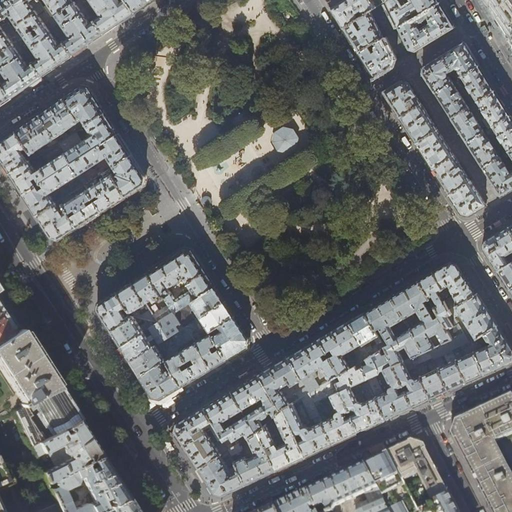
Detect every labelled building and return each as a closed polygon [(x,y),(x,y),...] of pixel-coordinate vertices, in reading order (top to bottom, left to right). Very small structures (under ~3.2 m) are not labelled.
[(30,1),(31,0),(2,0),(0,2),(0,10),(5,18),(10,15),(20,30),(15,33),(20,40),(32,31),(30,27),(34,25),(36,28),(44,23),(30,1)] [(38,0),(44,0),(54,13),(49,17),(51,19),(63,10),(65,9),(58,0),(38,0)] [(66,14),(63,10),(51,19),(49,20),(59,36),(61,38),(73,55),(88,45),(104,34),(80,0),(78,0),(67,7),(69,9),(67,11),(68,13),(66,14)] [(58,0),(65,9),(67,7),(78,0),(73,0),(72,0),(58,0)] [(80,0),(104,34),(119,24),(135,13),(125,0),(124,0),(122,2),(120,0),(80,0)] [(125,0),(135,13),(146,5),(153,0),(125,0)] [(331,0),(327,3),(329,6),(331,9),(343,28),(371,11),(371,12),(373,10),(378,7),(382,4),(385,3),(386,2),(385,2),(384,0),(331,0)] [(412,0),(414,2),(402,9),(396,0),(388,0),(385,2),(386,2),(398,27),(440,3),(438,0),(412,0)] [(511,0),(486,0),(489,4),(511,42),(511,0)] [(455,27),(445,12),(440,3),(398,27),(403,37),(409,50),(412,50),(415,51),(455,27)] [(15,33),(5,18),(0,10),(0,53),(1,53),(0,51),(0,47),(2,46),(5,50),(18,41),(20,40),(15,33)] [(384,38),(371,12),(371,11),(343,28),(353,44),(358,52),(384,38)] [(49,20),(44,23),(36,28),(35,29),(38,34),(35,35),(32,31),(20,40),(18,41),(28,57),(30,60),(42,76),(58,65),(73,55),(61,38),(59,39),(61,43),(59,45),(55,39),(59,36),(49,20)] [(384,38),(358,52),(368,67),(374,77),(392,66),(393,62),(394,58),(384,38)] [(18,41),(5,50),(8,54),(4,57),(1,53),(0,53),(0,68),(4,74),(0,76),(0,82),(11,98),(26,87),(42,76),(30,60),(28,61),(30,65),(28,66),(26,63),(24,60),(28,57),(18,41)] [(445,54),(442,56),(451,70),(456,68),(457,69),(459,69),(458,71),(454,74),(457,79),(479,65),(473,56),(464,42),(445,54)] [(447,73),(451,70),(442,56),(424,66),(423,71),(422,74),(429,84),(435,93),(457,79),(454,74),(449,77),(447,77),(447,75),(447,73)] [(479,65),(457,79),(473,104),(495,90),(487,78),(479,65)] [(473,104),(457,79),(435,93),(443,106),(451,118),(473,104)] [(393,106),(400,117),(421,103),(408,83),(404,81),(400,80),(383,91),(393,106)] [(0,105),(11,98),(0,82),(0,105)] [(66,96),(63,98),(82,127),(85,125),(105,113),(100,106),(89,87),(85,87),(81,86),(66,96)] [(495,90),(473,104),(478,112),(484,122),(489,129),(510,116),(503,103),(495,90)] [(42,113),(39,115),(58,142),(65,138),(62,133),(69,128),(73,133),(81,128),(82,127),(63,98),(42,113)] [(421,103),(400,117),(409,131),(416,143),(438,129),(424,108),(421,103)] [(478,112),(473,104),(451,118),(459,131),(467,143),(489,129),(484,122),(480,125),(473,115),(478,112)] [(107,116),(105,113),(85,125),(92,135),(82,142),(80,137),(85,134),(81,128),(73,133),(65,138),(58,142),(72,163),(118,134),(107,116)] [(18,129),(16,131),(26,147),(29,151),(34,158),(40,154),(38,151),(42,149),(41,148),(46,144),(49,148),(58,142),(39,115),(18,129)] [(511,118),(510,116),(489,129),(467,143),(475,155),(483,167),(500,156),(494,146),(502,141),(507,149),(503,151),(505,154),(511,149),(511,118)] [(438,129),(416,143),(424,155),(433,169),(454,155),(452,152),(444,140),(438,129)] [(23,149),(26,147),(16,131),(12,133),(0,141),(0,157),(4,163),(10,173),(29,161),(34,158),(29,151),(26,152),(28,155),(25,157),(22,152),(24,151),(23,149)] [(126,146),(118,134),(72,163),(71,164),(84,185),(95,178),(100,175),(97,169),(84,177),(81,173),(107,157),(113,167),(132,155),(126,146)] [(72,163),(58,142),(49,148),(41,153),(45,160),(43,161),(45,165),(35,171),(29,161),(10,173),(12,177),(24,194),(71,164),(72,163)] [(511,149),(505,154),(500,156),(483,167),(501,196),(511,189),(511,149)] [(137,163),(132,155),(113,167),(109,170),(126,197),(144,185),(146,177),(137,163)] [(454,155),(433,169),(441,181),(449,194),(471,181),(469,178),(454,155)] [(78,189),(84,185),(71,164),(24,194),(32,207),(37,215),(56,203),(49,193),(58,188),(65,198),(70,194),(78,189)] [(98,182),(95,178),(84,185),(101,212),(116,203),(126,197),(109,170),(103,173),(103,175),(105,178),(98,182)] [(471,181),(449,194),(454,202),(462,213),(465,214),(469,215),(477,210),(486,205),(471,181)] [(101,212),(84,185),(78,189),(81,193),(72,199),(70,194),(65,198),(60,201),(77,228),(92,218),(101,212)] [(60,201),(56,203),(37,215),(42,223),(51,238),(59,240),(77,228),(60,201)] [(511,255),(511,232),(508,227),(495,234),(485,240),(484,243),(483,248),(498,271),(510,263),(506,256),(510,253),(511,255)] [(185,247),(158,265),(147,272),(160,292),(166,301),(173,312),(174,313),(175,313),(197,298),(216,286),(203,266),(192,249),(190,249),(185,247)] [(450,261),(433,271),(446,294),(448,293),(445,287),(448,285),(454,295),(454,296),(445,302),(449,310),(477,293),(470,283),(457,263),(454,262),(450,261)] [(511,261),(510,263),(498,271),(500,273),(510,289),(511,287),(511,261)] [(425,276),(418,280),(428,298),(433,295),(433,297),(433,298),(434,299),(433,299),(436,303),(436,302),(437,304),(438,304),(433,307),(452,339),(463,333),(462,331),(454,318),(449,310),(445,302),(444,300),(446,295),(446,294),(433,271),(425,276)] [(134,280),(132,281),(146,303),(154,298),(159,305),(166,301),(160,292),(147,272),(134,280)] [(407,287),(391,296),(404,318),(417,310),(423,321),(410,329),(424,352),(430,349),(435,347),(429,337),(437,332),(441,340),(436,342),(438,345),(447,341),(452,339),(433,307),(428,298),(418,280),(407,287)] [(127,308),(131,313),(133,317),(158,322),(150,310),(141,316),(136,309),(146,303),(132,281),(119,289),(117,291),(127,308)] [(224,298),(216,286),(197,298),(175,313),(174,313),(183,328),(186,326),(195,320),(190,312),(195,309),(200,317),(200,318),(225,301),(224,298)] [(122,310),(127,308),(117,291),(109,296),(99,302),(97,310),(104,321),(111,331),(133,317),(131,313),(126,316),(122,310)] [(486,307),(477,293),(449,310),(454,318),(458,315),(460,318),(462,316),(469,327),(462,331),(463,333),(470,343),(477,338),(483,334),(497,325),(486,307)] [(374,306),(364,312),(385,348),(394,366),(405,361),(399,350),(406,346),(413,357),(424,352),(410,329),(396,337),(390,326),(404,318),(391,296),(374,306)] [(227,303),(225,301),(200,318),(200,317),(195,320),(186,326),(204,331),(210,332),(235,316),(227,303)] [(183,328),(174,313),(173,312),(165,317),(161,310),(155,307),(150,310),(158,322),(168,338),(171,335),(183,328)] [(0,341),(13,333),(3,317),(1,314),(0,312),(0,341)] [(349,321),(370,356),(385,348),(364,312),(351,320),(349,321)] [(20,329),(10,313),(3,317),(13,333),(20,329)] [(245,331),(235,316),(210,332),(211,332),(211,333),(226,359),(248,346),(249,343),(250,339),(245,331)] [(133,317),(111,331),(112,333),(121,346),(158,322),(133,317)] [(334,330),(319,339),(340,374),(350,368),(343,357),(346,356),(344,353),(349,350),(352,355),(355,353),(360,362),(366,359),(370,356),(349,321),(334,330)] [(130,362),(156,345),(160,343),(168,338),(158,322),(121,346),(129,359),(130,362)] [(511,348),(506,339),(497,325),(483,334),(488,341),(490,341),(492,344),(481,349),(478,343),(477,338),(470,343),(484,374),(499,367),(511,360),(511,348)] [(193,337),(186,326),(183,328),(171,335),(178,347),(191,339),(194,343),(181,351),(196,377),(198,376),(211,368),(195,340),(193,337)] [(193,337),(204,331),(186,326),(193,337)] [(0,415),(12,410),(25,404),(33,400),(58,388),(53,380),(24,335),(20,329),(13,333),(0,341),(0,415)] [(197,339),(195,340),(211,368),(219,363),(226,359),(211,333),(198,341),(197,339)] [(481,375),(484,374),(470,343),(463,333),(452,339),(447,341),(466,382),(481,375)] [(167,355),(171,335),(168,338),(160,343),(167,355)] [(178,347),(171,335),(167,355),(166,361),(168,365),(172,372),(181,386),(194,379),(196,377),(181,351),(178,347)] [(304,348),(289,357),(305,384),(306,386),(310,392),(319,386),(314,377),(317,376),(314,371),(320,368),(321,370),(323,369),(330,380),(334,378),(340,374),(319,339),(304,348)] [(464,383),(466,382),(447,341),(438,345),(435,347),(430,349),(448,391),(464,383)] [(165,360),(156,345),(130,362),(132,364),(140,376),(165,360)] [(370,356),(366,359),(368,364),(361,367),(367,379),(368,382),(386,419),(401,413),(413,407),(394,366),(385,348),(370,356)] [(430,349),(424,352),(413,357),(411,358),(416,367),(417,369),(431,399),(446,392),(448,391),(430,349)] [(273,366),(259,375),(279,410),(283,408),(289,404),(282,390),(281,391),(279,388),(287,383),(289,386),(297,382),(300,387),(305,384),(289,357),(273,366)] [(394,366),(413,407),(428,400),(431,399),(417,369),(414,371),(416,375),(414,376),(415,379),(414,378),(413,378),(412,378),(410,373),(411,372),(411,369),(416,367),(411,358),(405,361),(394,366)] [(166,361),(165,360),(140,376),(147,388),(153,397),(160,399),(181,386),(172,372),(168,375),(164,368),(168,365),(166,361)] [(359,363),(350,368),(340,374),(334,378),(360,432),(371,427),(386,419),(368,382),(359,386),(366,401),(362,402),(357,401),(350,386),(367,379),(361,367),(359,363)] [(279,410),(259,375),(242,385),(231,391),(242,409),(246,415),(256,432),(258,431),(263,426),(259,419),(262,417),(264,418),(267,416),(267,414),(271,412),(273,416),(274,415),(279,410)] [(360,432),(334,378),(330,380),(319,386),(310,392),(313,403),(330,395),(338,411),(335,415),(322,421),(333,444),(347,438),(360,432)] [(308,393),(310,392),(306,386),(296,392),(299,398),(308,393)] [(58,388),(33,400),(41,413),(40,414),(42,418),(45,416),(46,419),(44,420),(46,425),(40,429),(25,404),(12,410),(30,447),(68,428),(79,420),(61,392),(58,388)] [(215,401),(204,407),(229,449),(232,447),(230,443),(245,434),(247,438),(248,437),(256,432),(246,415),(225,428),(221,422),(242,409),(231,391),(215,401)] [(313,403),(308,393),(299,398),(295,400),(297,403),(302,401),(311,419),(313,418),(316,424),(308,427),(304,427),(292,402),(289,404),(283,408),(306,457),(319,451),(333,444),(322,421),(313,403)] [(511,511),(511,473),(496,442),(511,434),(511,394),(506,397),(456,420),(454,426),(451,433),(484,496),(488,504),(492,511),(511,511)] [(199,469),(229,449),(204,407),(190,416),(176,424),(175,431),(182,443),(199,469)] [(306,457),(283,408),(279,410),(274,415),(287,442),(278,445),(276,443),(266,423),(263,426),(258,431),(276,471),(290,464),(306,457)] [(68,428),(30,447),(35,457),(42,453),(44,454),(47,453),(54,466),(42,472),(47,483),(101,456),(94,444),(79,420),(68,428)] [(276,471),(258,431),(256,432),(248,437),(254,450),(253,450),(256,455),(255,455),(255,454),(254,455),(254,456),(245,460),(244,459),(246,458),(245,456),(235,461),(235,462),(236,465),(246,485),(261,478),(276,471)] [(410,441),(388,452),(404,483),(417,509),(419,508),(448,493),(445,486),(430,457),(424,446),(410,441)] [(241,442),(232,447),(229,449),(233,457),(245,451),(241,442)] [(235,461),(233,457),(229,449),(199,469),(208,483),(215,494),(222,496),(232,491),(246,485),(236,465),(229,469),(222,458),(228,455),(233,464),(235,462),(235,461)] [(404,483),(388,452),(368,461),(364,463),(390,511),(408,511),(403,501),(398,503),(391,491),(404,483)] [(98,511),(129,498),(115,477),(101,456),(47,483),(57,503),(61,511),(98,511)] [(61,511),(57,503),(38,511),(2,511),(0,507),(0,484),(9,481),(0,461),(0,511),(61,511)] [(335,476),(307,489),(317,511),(330,511),(332,511),(336,506),(365,493),(369,500),(355,506),(357,511),(390,511),(364,463),(335,476)] [(332,511),(330,511),(317,511),(307,489),(289,498),(258,511),(332,511)] [(459,511),(453,499),(450,493),(448,493),(419,508),(420,511),(459,511)] [(137,511),(129,498),(98,511),(137,511)]
